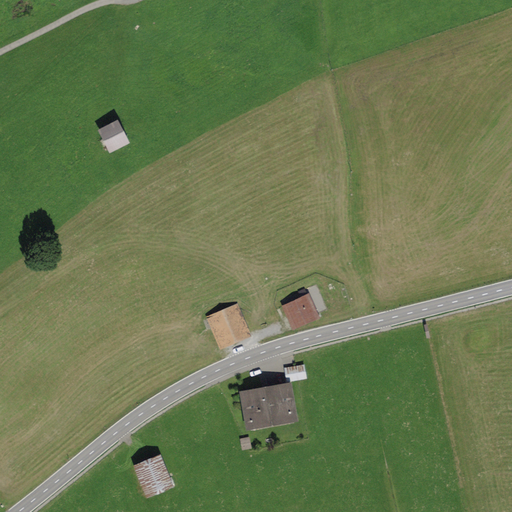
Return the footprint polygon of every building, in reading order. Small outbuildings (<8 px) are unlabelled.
[(125,141),(116,124),(103,131),(111,148),(125,141)] [(284,307),(292,326),(317,315),(308,296),(284,307)] [(249,333),(237,306),(208,319),(220,346),(249,333)] [(305,377),(303,366),(297,367),(286,369),(288,380),(293,379),(305,377)] [(287,388),(246,395),(251,424),(292,417),(287,388)] [(136,469),(146,494),(171,483),(161,458),(136,469)]
